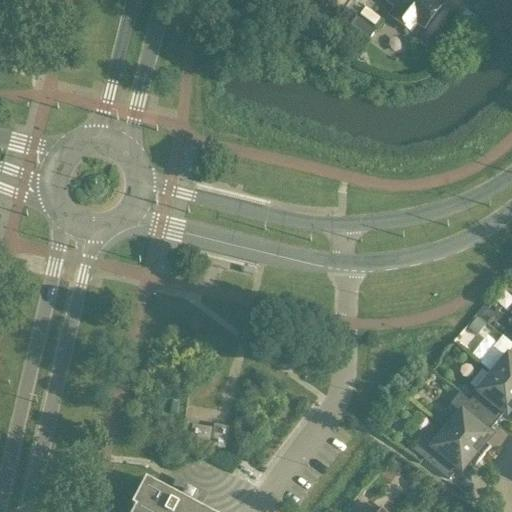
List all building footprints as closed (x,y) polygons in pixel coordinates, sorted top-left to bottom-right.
[(409,31),(370,0),(354,0),(348,7),(397,46),(409,31)] [(436,8),(425,0),(382,0),(421,29),(436,8)] [(444,31),(457,14),(447,7),(434,24),(444,31)] [(375,32),(356,17),(349,26),(368,41),(375,32)] [(476,316),(480,319),(487,310),(483,307),(476,316)] [(485,324),(477,318),(468,328),(476,335),(485,324)] [(511,350),(492,375),(511,391),(511,350)] [(511,391),(492,375),(469,403),(495,425),(503,415),(507,418),(511,411),(511,391)] [(488,434),(495,425),(469,403),(459,395),(447,409),(457,417),(446,431),(481,459),(490,448),(485,444),(492,437),(488,434)] [(171,402),(169,415),(178,416),(180,403),(171,402)] [(190,440),(211,444),(210,447),(217,448),(224,449),(227,428),(214,426),(213,430),(192,426),(190,440)] [(472,470),(481,459),(446,431),(435,444),(425,436),(413,451),(449,481),(458,471),(461,474),(467,466),(472,470)] [(409,489),(413,492),(419,483),(411,478),(408,482),(409,489)] [(199,511),(148,485),(149,483),(147,482),(137,511),(199,511)]
